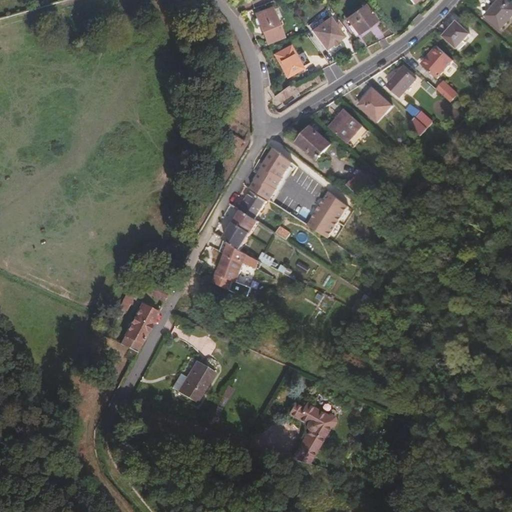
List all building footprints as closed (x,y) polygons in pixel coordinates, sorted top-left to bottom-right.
[(369,0),(388,26),(404,13),(394,0),(369,0)] [(394,0),(404,13),(411,8),(404,0),(394,0)] [(501,29),(511,16),(511,6),(510,4),(505,0),(500,0),(486,16),(501,29)] [(347,18),(358,34),(376,21),(364,5),(347,18)] [(277,8),(272,10),(275,18),(280,16),(277,8)] [(256,15),(257,18),(260,25),(267,43),(282,37),(275,18),(272,10),(271,9),(256,15)] [(330,17),(312,31),(326,50),(332,45),(334,48),(339,43),(338,41),(344,37),(338,28),(341,26),(338,22),(335,24),(330,17)] [(465,41),(470,35),(458,23),(445,37),(460,50),(467,43),(465,41)] [(290,46),(274,54),(287,77),(303,69),(290,46)] [(428,60),(423,66),(438,78),(454,61),(437,46),(426,58),(428,60)] [(401,97),(416,80),(404,68),(388,86),(401,97)] [(437,90),(451,102),(458,95),(444,82),(437,90)] [(363,96),(365,98),(374,89),(371,87),(363,96)] [(374,89),(365,98),(359,105),(377,123),(393,106),(374,89)] [(406,110),(415,118),(421,111),(411,105),(406,110)] [(348,143),(363,126),(346,110),(330,127),(348,143)] [(415,118),(427,128),(433,123),(421,111),(415,118)] [(408,125),(420,136),(427,128),(415,118),(408,125)] [(369,131),(363,126),(348,143),(353,148),(369,131)] [(332,144),(312,127),(298,143),(318,160),(320,159),(327,165),(330,161),(323,155),(332,144)] [(225,142),(221,150),(232,156),(236,148),(225,142)] [(269,147),(245,183),(270,199),(294,164),(269,147)] [(349,184),(364,198),(376,185),(361,172),(349,184)] [(242,211),(256,220),(267,202),(251,191),(239,209),(242,211)] [(326,191),(305,222),(333,241),(354,210),(326,191)] [(242,211),(225,240),(230,243),(242,250),(260,222),(256,220),(242,211)] [(276,233),(286,240),(291,234),(281,227),(276,233)] [(241,252),(242,250),(230,243),(222,266),(218,275),(216,274),(214,282),(231,288),(234,281),(237,282),(245,264),(248,255),(241,252)] [(262,252),(259,259),(270,265),(274,259),(262,252)] [(259,261),(248,255),(245,264),(256,268),(259,261)] [(298,261),(295,266),(305,272),(308,267),(298,261)] [(279,270),(289,275),(291,272),(287,269),(286,270),(281,267),(279,270)] [(164,302),(169,291),(152,282),(146,293),(164,302)] [(135,295),(128,292),(121,307),(126,311),(135,295)] [(362,301),(368,306),(375,300),(366,294),(362,301)] [(352,310),(361,314),(368,306),(362,301),(359,299),(352,310)] [(133,361),(158,313),(141,304),(120,344),(130,349),(126,357),(133,361)] [(114,333),(107,330),(104,336),(111,339),(114,333)] [(215,372),(196,361),(186,377),(188,378),(179,392),(197,403),(215,372)] [(293,406),(287,416),(306,426),(305,430),(307,433),(292,460),(310,465),(329,429),(333,428),(335,424),(334,419),(329,416),(326,417),(304,405),(302,410),(293,406)]
